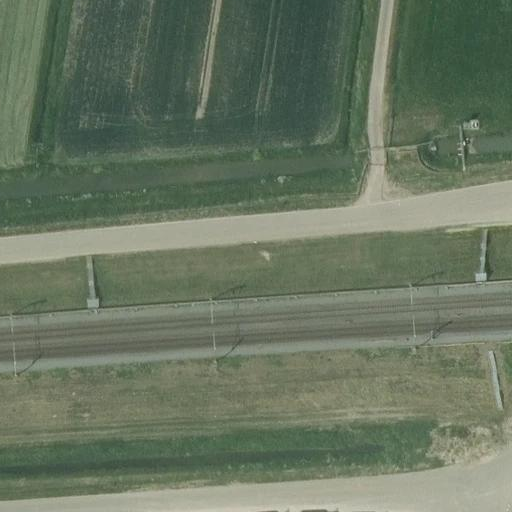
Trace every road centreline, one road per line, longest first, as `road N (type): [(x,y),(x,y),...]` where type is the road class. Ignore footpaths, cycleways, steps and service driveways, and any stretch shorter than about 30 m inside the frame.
road 1 (track): [(511,412),(0,441)]
road 2 (unclassified): [(376,155),(387,0)]
